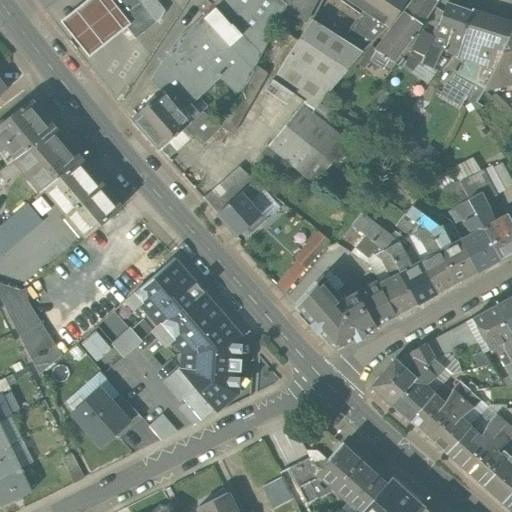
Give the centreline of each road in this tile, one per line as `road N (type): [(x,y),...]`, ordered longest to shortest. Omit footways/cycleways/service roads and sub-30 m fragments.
road 1 (secondary): [(0,4),(75,101),(324,383)]
road 2 (residential): [(324,383),(59,511)]
road 3 (residential): [(511,275),(324,383)]
road 4 (secondary): [(324,383),(469,511)]
